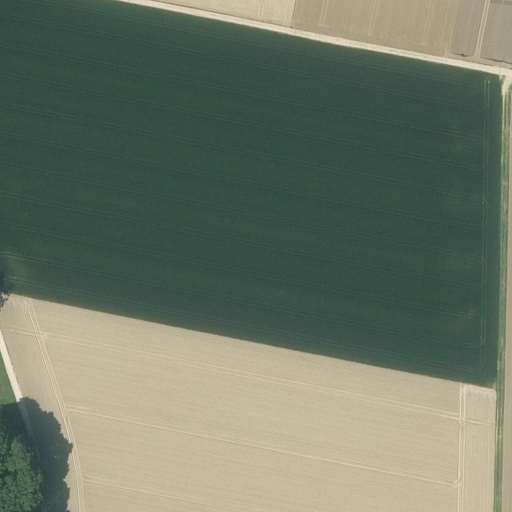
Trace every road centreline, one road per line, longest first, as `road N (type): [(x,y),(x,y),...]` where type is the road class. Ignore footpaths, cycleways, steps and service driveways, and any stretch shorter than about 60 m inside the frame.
road 1 (track): [(495,511),(503,72)]
road 2 (track): [(131,0),(511,73)]
road 3 (track): [(41,511),(36,462),(0,349)]
